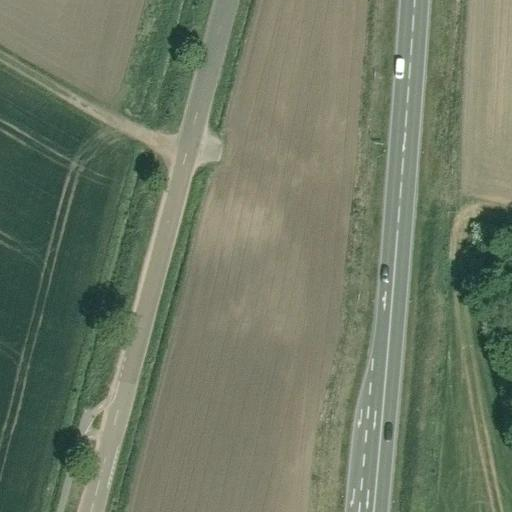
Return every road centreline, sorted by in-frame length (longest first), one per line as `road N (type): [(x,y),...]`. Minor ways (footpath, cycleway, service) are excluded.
road 1 (unclassified): [(226,0),(91,511)]
road 2 (primary): [(366,511),(415,0)]
road 3 (track): [(188,148),(134,131),(0,56)]
